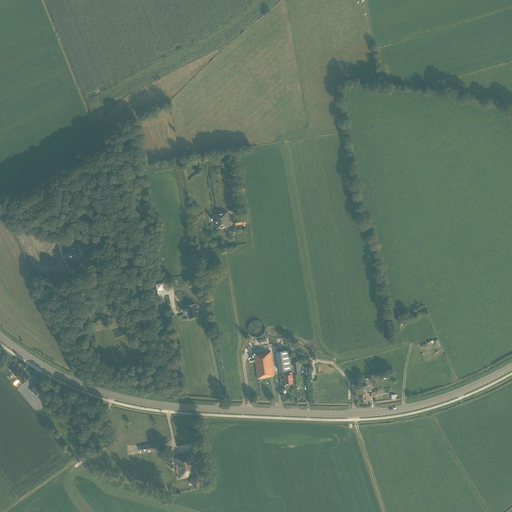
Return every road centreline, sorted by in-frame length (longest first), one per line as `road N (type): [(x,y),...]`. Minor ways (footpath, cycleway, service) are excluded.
road 1 (tertiary): [(229,410),(389,411),(448,396),(511,366)]
road 2 (tertiary): [(229,410),(97,391),(0,336)]
